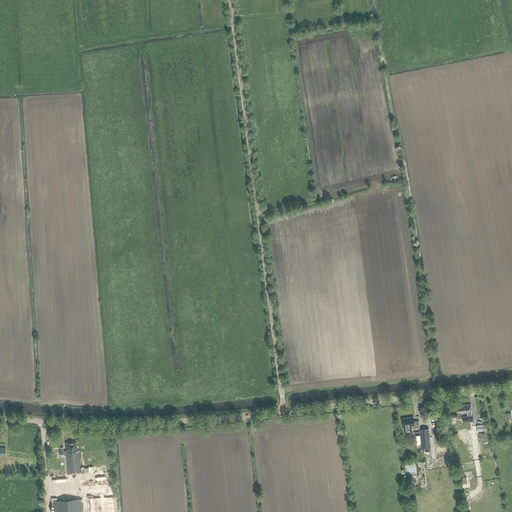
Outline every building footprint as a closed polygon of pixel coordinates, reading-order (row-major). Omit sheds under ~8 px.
[(467,416),(468,422),(473,422),(473,415),(471,416),(471,413),(471,412),(471,405),(459,406),(459,407),(456,407),(457,412),(462,412),(462,413),(467,413),(467,416)] [(403,426),(404,430),(412,430),(411,429),(420,428),(419,421),(414,421),(413,417),(402,418),(403,426)] [(429,428),(420,429),(422,449),(431,448),(429,428)] [(481,436),(480,436),(480,439),(481,439),(482,442),(488,441),(488,438),(487,438),(486,436),(485,436),(485,433),(481,433),(481,436)] [(59,455),(65,455),(67,473),(80,472),(78,451),(77,448),(76,448),(76,442),(66,443),(66,451),(65,451),(65,452),(64,452),(63,448),(59,448),(59,455)] [(91,475),(108,474),(107,465),(91,466),(91,475)] [(88,496),(83,496),(83,499),(84,499),(84,501),(86,500),(86,511),(112,511),(112,497),(88,499),(88,496)] [(57,498),(51,498),(52,504),(53,504),(53,511),(81,511),(80,502),(83,502),(82,499),(57,501),(57,498)]
